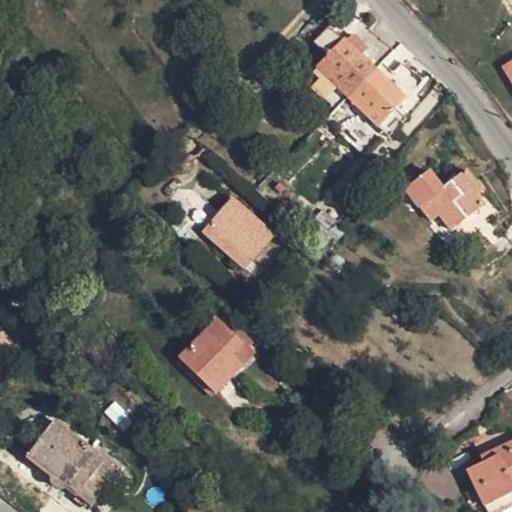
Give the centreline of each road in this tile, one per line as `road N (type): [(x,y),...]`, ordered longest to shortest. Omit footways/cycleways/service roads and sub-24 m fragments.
road 1 (residential): [(511,171),(487,130),(373,0)]
road 2 (unknown): [(511,379),(392,466)]
